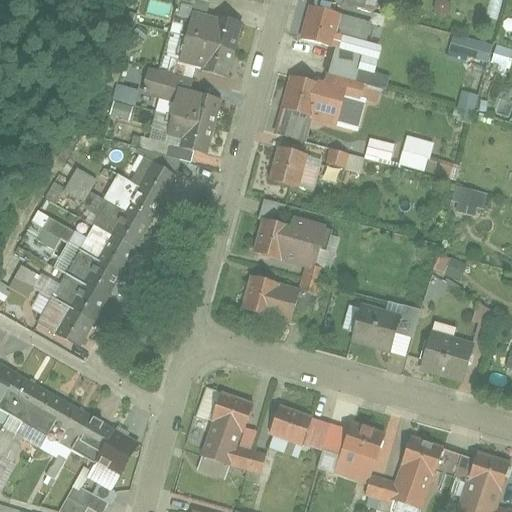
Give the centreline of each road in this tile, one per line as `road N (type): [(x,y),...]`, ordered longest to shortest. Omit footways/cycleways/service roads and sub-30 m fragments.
road 1 (residential): [(195,341),(282,0)]
road 2 (residential): [(195,341),(511,427)]
road 3 (unknown): [(97,379),(116,322),(189,195),(205,178),(234,187)]
road 4 (residential): [(146,511),(195,341)]
